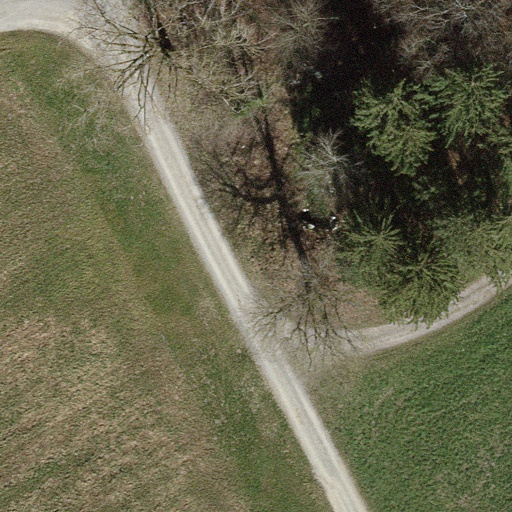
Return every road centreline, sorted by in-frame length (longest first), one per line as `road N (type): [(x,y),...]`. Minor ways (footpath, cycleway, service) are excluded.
road 1 (track): [(351,511),(85,0)]
road 2 (track): [(277,372),(404,334),(511,272)]
